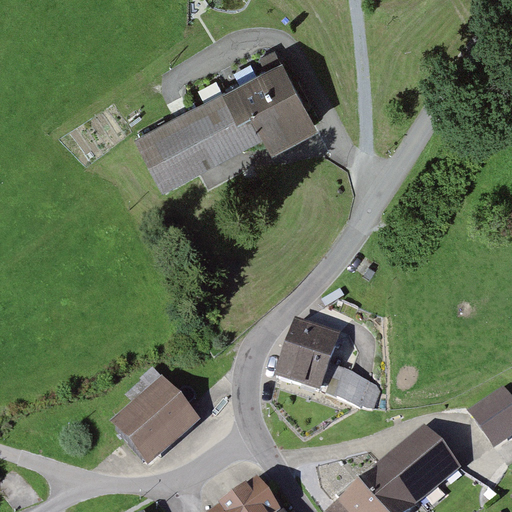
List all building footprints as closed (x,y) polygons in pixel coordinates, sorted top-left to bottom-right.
[(277,151),(322,127),(285,58),(281,60),(273,45),(258,53),(263,64),(131,134),(163,194),(270,138),(277,151)] [(344,371),(331,366),(340,337),(295,322),(275,381),(291,387),(290,391),(309,398),(310,393),(322,397),(324,392),(337,397),(335,403),(374,416),(383,389),(342,376),(344,371)] [(111,427),(151,471),(201,426),(154,374),(124,401),(131,409),(111,427)] [(468,412),(497,454),(511,443),(511,395),(506,386),(468,412)] [(422,511),(458,481),(422,439),(336,511),(422,511)] [(284,511),(272,496),(266,500),(255,484),(217,511),(284,511)]
